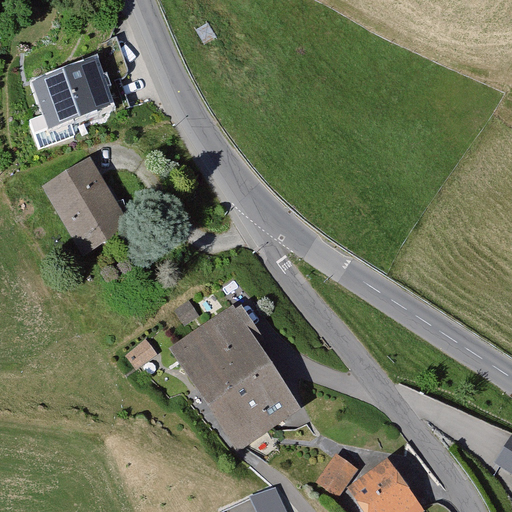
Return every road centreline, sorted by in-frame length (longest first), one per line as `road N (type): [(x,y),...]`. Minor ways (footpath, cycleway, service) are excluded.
road 1 (unclassified): [(473,511),(457,481),(273,256),(249,198)]
road 2 (tertiary): [(511,378),(249,198)]
road 3 (tertiary): [(249,198),(184,98),(142,0)]
